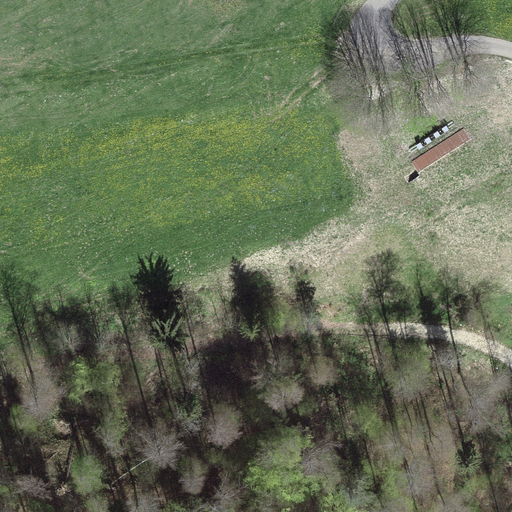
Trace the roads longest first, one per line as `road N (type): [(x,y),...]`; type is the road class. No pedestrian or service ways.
road 1 (track): [(511,361),(450,330),(351,318),(0,368)]
road 2 (track): [(0,92),(373,31)]
road 3 (unclassified): [(385,0),(373,31),(389,46),(511,51)]
